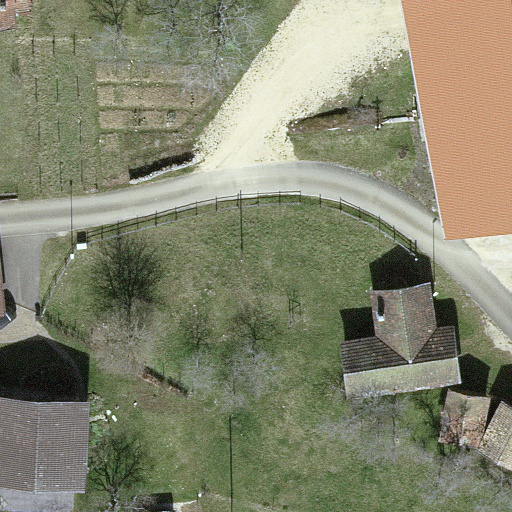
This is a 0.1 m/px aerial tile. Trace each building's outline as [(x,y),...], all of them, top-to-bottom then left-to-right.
[(0,0),(0,28),(14,28),(13,0),(0,0)] [(511,23),(412,40),(443,229),(511,217),(511,23)] [(425,286),(372,292),(378,336),(347,340),(354,393),(460,380),(454,327),(430,330),(425,286)] [(489,398),(447,391),(438,444),(480,451),(489,398)] [(84,411),(0,404),(0,481),(78,487),(84,411)]
